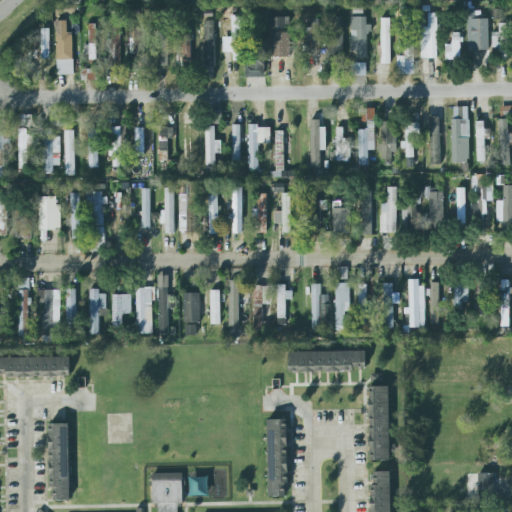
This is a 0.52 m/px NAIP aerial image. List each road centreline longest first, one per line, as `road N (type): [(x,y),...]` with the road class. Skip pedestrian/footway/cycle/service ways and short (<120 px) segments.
road 1 (residential): [(511,255),(0,266)]
road 2 (residential): [(511,89),(0,95)]
